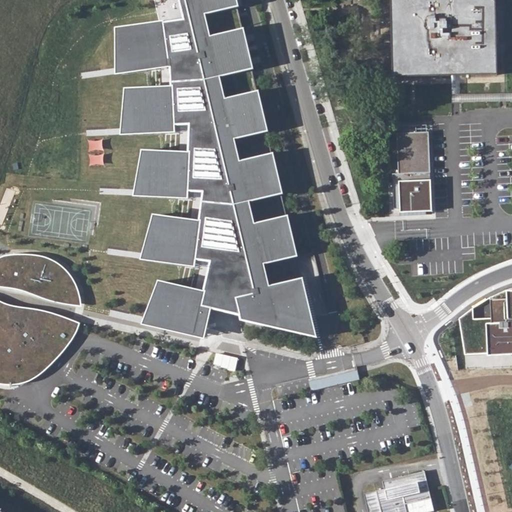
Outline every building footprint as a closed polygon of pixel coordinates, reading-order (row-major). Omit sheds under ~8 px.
[(206,15),(238,7),(236,0),(179,0),(184,20),(117,28),(117,74),(171,68),(173,87),(126,89),(122,134),(176,133),(176,127),(189,126),(189,153),(143,151),(135,195),(187,199),(189,194),(203,194),(200,222),(155,215),(142,260),(195,268),(195,262),(211,263),(206,293),(161,281),(143,323),(204,336),(211,306),(224,308),(241,312),(239,321),(315,337),(302,277),(271,284),(267,266),(297,259),(288,218),(256,225),(252,205),(284,198),(274,155),(241,163),(235,140),(268,133),(259,94),(226,100),(220,77),(253,71),(242,30),(211,38),(206,15)] [(511,92),(461,94),(460,77),(498,76),(496,0),(389,0),(392,79),(451,77),(452,104),(511,102),(511,92)] [(433,212),(429,133),(396,135),(399,175),(393,175),(395,209),(401,209),(402,214),(433,212)] [(0,283),(9,284),(19,286),(29,290),(44,296),(55,300),(71,302),(81,304),(79,292),(73,278),(64,267),(53,258),(39,254),(24,253),(14,253),(2,255),(0,255),(0,283)] [(511,361),(511,289),(501,293),(485,301),(469,310),(460,319),(466,362),(511,361)] [(0,380),(4,382),(17,382),(30,378),(41,370),(51,361),(60,352),(67,343),(75,333),(80,322),(78,321),(70,317),(61,314),(52,310),(41,307),(33,306),(22,304),(14,303),(10,302),(2,299),(0,298),(0,380)] [(356,368),(322,376),(308,379),(311,391),(359,379),(356,368)] [(434,502),(427,475),(385,485),(387,493),(366,498),(369,511),(408,511),(408,508),(434,502)]
